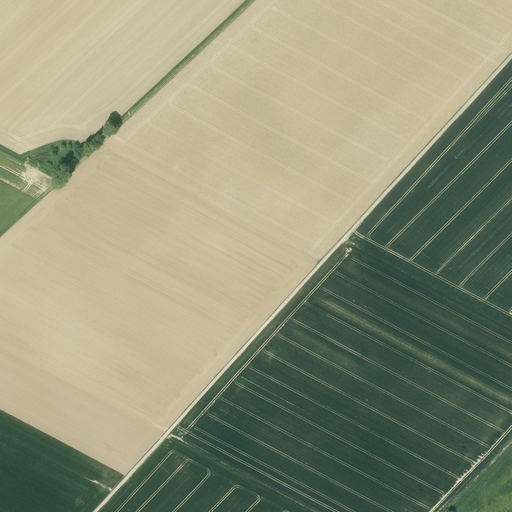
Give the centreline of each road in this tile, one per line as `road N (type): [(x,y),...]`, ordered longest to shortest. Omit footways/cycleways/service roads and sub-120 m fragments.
road 1 (track): [(511,55),(94,511)]
road 2 (track): [(250,0),(0,236)]
